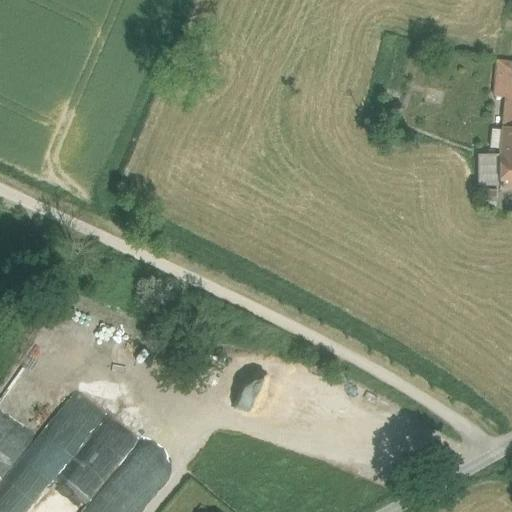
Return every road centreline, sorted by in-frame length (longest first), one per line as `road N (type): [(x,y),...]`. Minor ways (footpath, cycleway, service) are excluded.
road 1 (track): [(72,164),(115,207),(360,334),(511,436)]
road 2 (unclassified): [(393,511),(511,445)]
